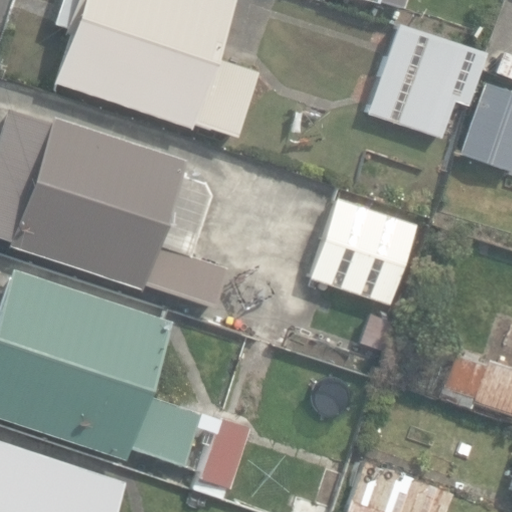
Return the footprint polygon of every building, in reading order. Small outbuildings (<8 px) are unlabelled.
[(222,0),(61,0),(37,81),(228,138),(251,63),(208,50),(222,0)] [(480,51),(392,22),(362,113),(436,137),(447,100),(463,105),(480,51)] [(511,158),(511,92),(479,81),(453,153),(507,172),(511,158)] [(177,154),(4,101),(0,114),(0,240),(179,297),(192,255),(150,237),(177,154)] [(410,224),(330,197),(303,277),(383,304),(410,224)] [(166,322),(12,273),(0,312),(0,417),(174,472),(194,406),(145,390),(166,322)] [(388,321),(363,311),(352,342),(377,351),(388,321)] [(511,366),(443,348),(430,399),(510,420),(511,412),(511,366)] [(253,428),(214,414),(186,490),(225,504),(253,428)] [(103,511),(115,479),(0,440),(0,511),(103,511)] [(357,459),(338,511),(438,511),(447,490),(357,459)]
